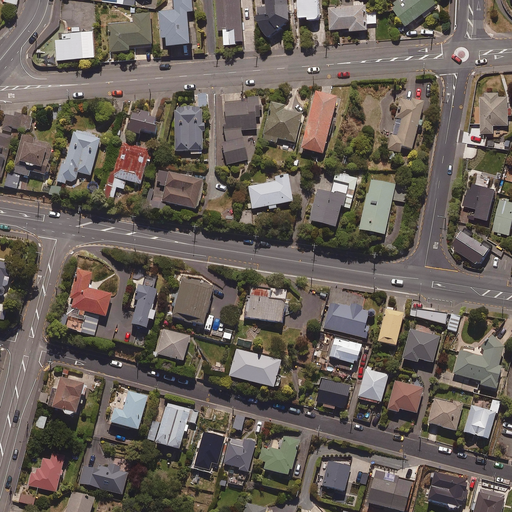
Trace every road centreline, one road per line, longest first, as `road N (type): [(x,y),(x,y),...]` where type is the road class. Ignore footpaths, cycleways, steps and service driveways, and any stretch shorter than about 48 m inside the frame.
road 1 (residential): [(26,347),(511,475)]
road 2 (tertiary): [(460,55),(0,88)]
road 3 (tertiary): [(423,289),(58,230)]
road 4 (tertiary): [(60,218),(424,273)]
road 5 (residential): [(460,55),(424,273)]
road 6 (tertiary): [(26,347),(58,230)]
